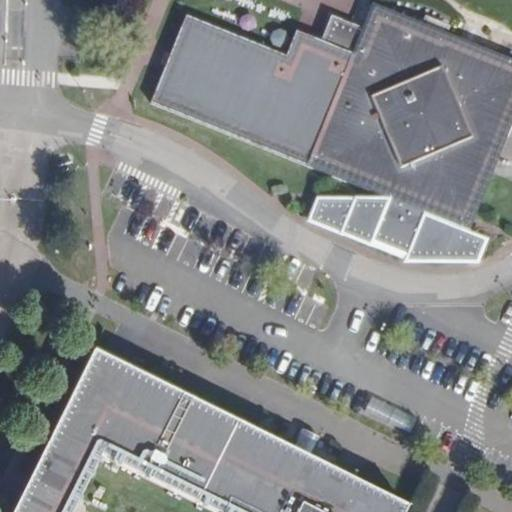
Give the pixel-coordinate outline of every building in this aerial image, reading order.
[(511,59),(449,34),(424,23),(375,3),(365,28),(358,45),(333,36),(330,45),(323,42),(298,31),(288,56),(187,16),(152,104),(392,200),(421,212),(471,232),(511,130),(511,59)] [(427,15),(424,23),(449,34),(452,25),(427,15)] [(358,45),(365,28),(333,16),(323,42),(330,45),(333,36),(358,45)] [(420,216),(421,212),(392,200),(389,208),(418,220),(420,216)] [(484,246),(418,220),(389,208),(378,204),(312,203),(307,215),(411,258),(479,262),(484,246)] [(401,511),(404,507),(93,349),(12,511),(401,511)]
